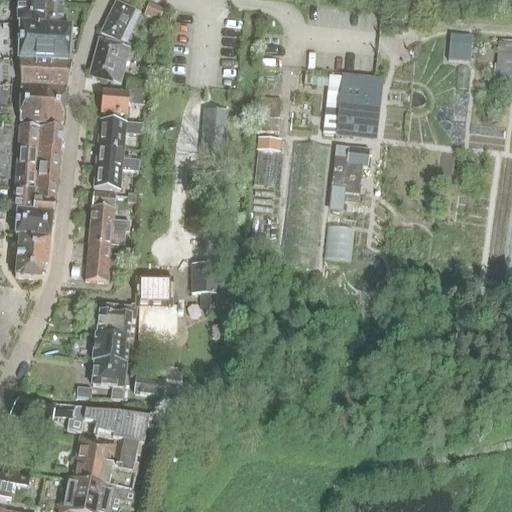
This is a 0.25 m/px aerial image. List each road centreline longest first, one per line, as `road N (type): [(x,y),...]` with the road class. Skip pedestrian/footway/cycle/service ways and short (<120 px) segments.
road 1 (unclassified): [(0,398),(56,272),(77,63),(102,0)]
road 2 (unclassified): [(185,0),(282,12),(294,37)]
